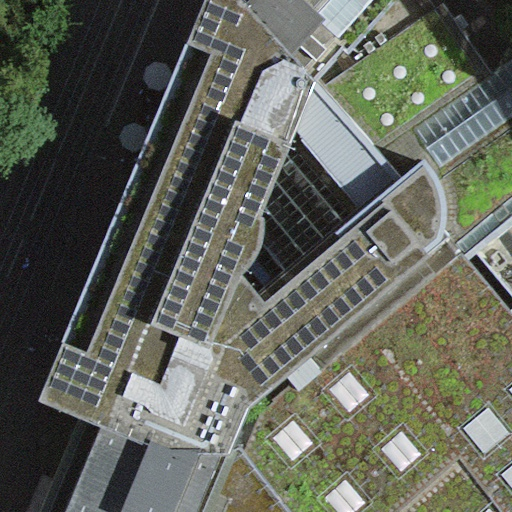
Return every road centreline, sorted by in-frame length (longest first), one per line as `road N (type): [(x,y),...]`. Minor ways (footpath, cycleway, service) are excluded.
road 1 (tertiary): [(0,366),(144,0)]
road 2 (tertiary): [(105,0),(0,269)]
